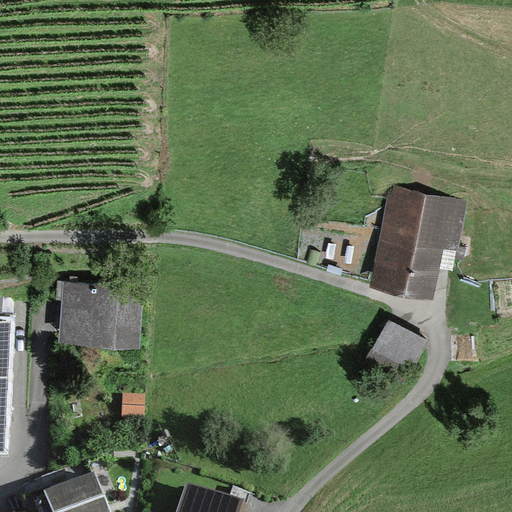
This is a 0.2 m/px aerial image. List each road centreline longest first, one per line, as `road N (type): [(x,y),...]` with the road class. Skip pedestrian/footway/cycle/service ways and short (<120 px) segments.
road 1 (track): [(0,245),(219,250),(409,305),(436,325),(442,352),(434,379),(297,511)]
road 2 (residential): [(0,488),(14,471),(23,317)]
